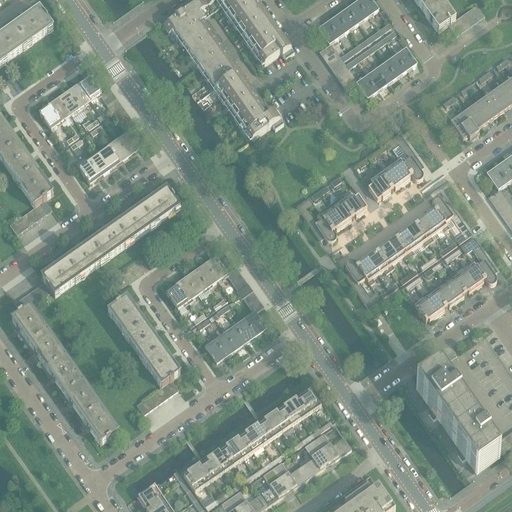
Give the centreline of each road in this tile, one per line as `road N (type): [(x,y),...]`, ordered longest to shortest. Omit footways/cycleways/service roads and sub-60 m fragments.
road 1 (residential): [(218,395),(142,286),(227,227)]
road 2 (residential): [(91,214),(15,106),(102,50)]
road 3 (residential): [(385,0),(433,77),(360,127),(339,102)]
road 4 (residential): [(352,405),(511,293)]
road 5 (residential): [(91,484),(0,354)]
road 6 (residential): [(91,484),(218,395)]
road 7 (residential): [(227,227),(303,335)]
road 8 (residential): [(352,405),(427,511)]
road 9 (residential): [(102,50),(176,156)]
